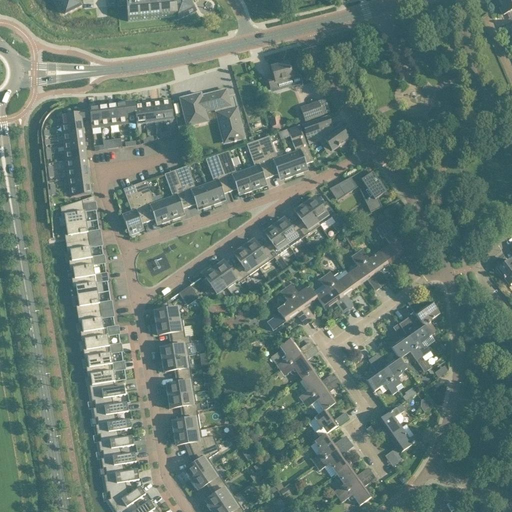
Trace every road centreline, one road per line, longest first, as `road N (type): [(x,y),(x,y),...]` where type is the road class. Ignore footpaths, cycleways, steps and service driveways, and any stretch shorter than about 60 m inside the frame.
road 1 (secondary): [(66,511),(5,171)]
road 2 (residential): [(448,269),(329,356),(367,415),(353,427),(384,475)]
road 3 (residential): [(138,306),(165,476),(187,511)]
road 4 (residential): [(312,183),(138,306)]
road 5 (residential): [(427,468),(452,398),(448,269)]
road 6 (residential): [(126,253),(312,183)]
road 7 (tertiary): [(87,71),(250,42)]
road 8 (residential): [(126,253),(101,185),(107,170),(179,151)]
road 9 (residential): [(448,269),(433,226),(371,150)]
road 10 (residential): [(371,150),(315,62),(305,28)]
road 11 (residential): [(511,109),(485,99),(461,0)]
